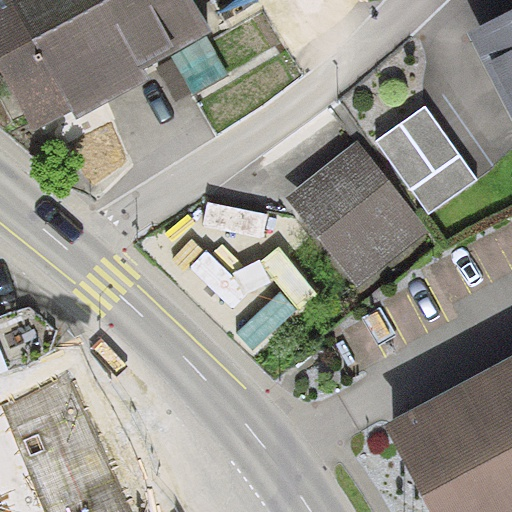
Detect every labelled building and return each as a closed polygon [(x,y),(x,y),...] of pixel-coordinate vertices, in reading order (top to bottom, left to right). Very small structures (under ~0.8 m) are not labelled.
[(72,111),(14,0),(0,0),(0,72),(32,132),(72,111)] [(14,0),(72,111),(76,118),(149,79),(142,68),(212,30),(194,0),(14,0)] [(511,11),(468,34),(511,119),(511,11)] [(171,59),(156,67),(175,101),(190,92),(192,95),(228,74),(207,36),(170,57),(171,59)] [(478,178),(425,105),(375,140),(428,213),(478,178)] [(412,211),(357,141),(285,197),(341,267),(412,211)] [(428,230),(412,211),(341,267),(356,287),(428,230)] [(511,511),(511,358),(387,424),(433,511),(511,511)] [(129,511),(63,370),(0,406),(0,503),(2,511),(129,511)]
